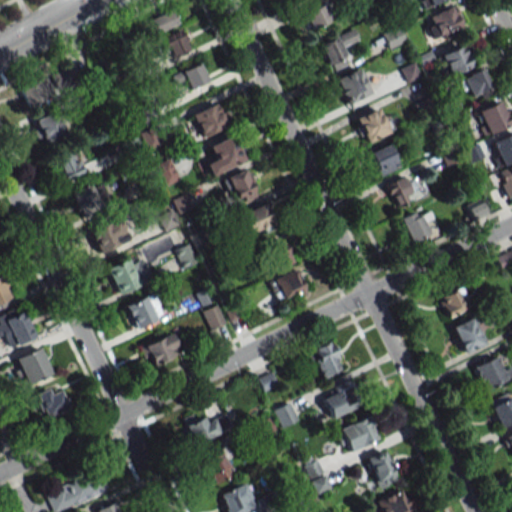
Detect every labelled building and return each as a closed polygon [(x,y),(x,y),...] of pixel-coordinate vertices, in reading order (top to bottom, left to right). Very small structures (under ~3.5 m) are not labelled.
[(308,28),(329,20),(322,4),(302,12),(308,28)] [(461,25),(451,4),(426,17),(436,37),(461,25)] [(149,35),(173,24),(167,10),(142,21),(149,35)] [(156,39),(166,59),(188,48),(178,29),(156,39)] [(383,38),(388,47),(402,40),(397,30),(383,38)] [(328,68),(349,58),(337,36),(317,46),(328,68)] [(438,54),(447,75),(470,66),(461,45),(438,54)] [(404,83),(419,75),(411,62),(397,70),(404,83)] [(186,89),(205,82),(198,63),(179,70),(186,89)] [(369,92),(356,68),(332,80),(345,104),(369,92)] [(469,99),(489,87),(478,68),(457,81),(469,99)] [(18,86),(25,108),(47,101),(40,80),(18,86)] [(472,112),(483,135),(510,122),(499,99),(472,112)] [(189,113),(199,136),(227,124),(218,101),(189,113)] [(364,143),(389,130),(377,106),(351,119),(364,143)] [(32,120),(43,146),(63,137),(52,112),(32,120)] [(511,159),(511,135),(510,131),(486,144),(499,167),(511,159)] [(208,175),(243,159),(232,134),(206,146),(212,160),(203,163),(208,175)] [(367,152),(377,176),(398,167),(388,143),(367,152)] [(82,175),(71,148),(52,156),(62,182),(82,175)] [(222,177),(233,205),(255,196),(244,169),(222,177)] [(412,201),(408,177),(386,180),(390,205),(412,201)] [(98,206),(88,184),(68,193),(77,214),(98,206)] [(486,213),(478,196),(462,204),(470,221),(486,213)] [(271,226),(262,204),(238,214),(247,236),(271,226)] [(397,217),(408,243),(427,235),(416,209),(397,217)] [(87,232),(96,251),(126,238),(118,219),(87,232)] [(256,250),(266,272),(290,261),(280,239),(256,250)] [(194,261),(184,244),(172,252),(181,268),(194,261)] [(144,276),(137,262),(129,265),(126,258),(103,268),(115,294),(137,283),(136,279),(144,276)] [(269,281),(282,303),(303,289),(290,268),(269,281)] [(0,300),(10,295),(0,275),(0,300)] [(469,305),(459,286),(436,298),(445,317),(469,305)] [(159,315),(148,293),(122,306),(133,329),(159,315)] [(222,324),(214,304),(199,310),(208,330),(222,324)] [(32,337),(20,311),(1,319),(13,346),(32,337)] [(485,342),(472,316),(448,327),(461,354),(485,342)] [(150,366),(178,352),(168,333),(140,346),(150,366)] [(328,341),(307,350),(319,378),(340,369),(328,341)] [(13,358),(25,384),(47,373),(35,347),(13,358)] [(510,377),(506,367),(498,371),(493,357),(470,366),(480,390),(510,377)] [(330,419),(350,407),(339,387),(319,399),(330,419)] [(32,393),(42,418),(65,408),(58,389),(48,394),(46,388),(32,393)] [(485,402),(496,427),(511,419),(511,399),(509,392),(485,402)] [(270,410),(279,427),(295,419),(286,402),(270,410)] [(203,421),(201,414),(182,420),(189,442),(228,430),(223,414),(203,421)] [(253,423),(258,436),(273,429),(268,416),(253,423)] [(371,443),(367,421),(336,426),(340,449),(371,443)] [(232,475),(222,448),(199,456),(209,483),(232,475)] [(376,488),(395,479),(381,449),(362,458),(376,488)] [(42,493),(50,511),(51,511),(105,490),(97,471),(42,493)] [(223,511),(239,511),(252,506),(241,482),(215,495),(223,511)] [(376,511),(409,511),(400,488),(372,500),(376,511)]
